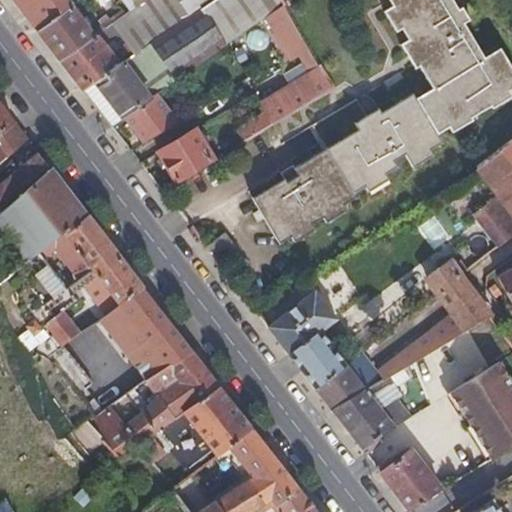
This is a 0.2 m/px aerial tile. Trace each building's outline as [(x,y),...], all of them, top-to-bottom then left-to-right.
[(77,4),(73,0),(16,0),(40,30),(77,4)] [(137,50),(188,15),(176,0),(144,0),(140,4),(116,21),(137,50)] [(201,7),(210,0),(176,0),(188,15),(201,7)] [(269,15),(290,2),(288,0),(210,0),(201,7),(226,45),(269,15)] [(253,197),(281,244),(445,146),(439,134),(469,116),(472,119),(493,106),(491,101),(511,88),(511,64),(501,46),(484,55),(464,22),(470,17),(463,4),(459,6),(455,0),(389,0),(391,3),(387,5),(407,39),(402,42),(418,69),(422,67),(434,88),(418,98),(415,94),(384,113),(380,107),(355,122),(359,129),(296,167),(294,165),(282,172),(285,177),(253,197)] [(310,37),(290,2),(269,15),(290,49),(310,37)] [(106,29),(101,22),(94,26),(77,4),(40,30),(63,60),(100,33),(106,29)] [(226,45),(201,7),(188,15),(137,50),(123,59),(139,79),(151,95),(159,90),(226,45)] [(120,61),(100,33),(63,60),(83,86),(120,61)] [(326,64),(310,37),(290,49),(293,54),(303,50),(315,69),(326,64)] [(139,79),(123,59),(120,61),(83,86),(99,106),(139,79)] [(247,139),(339,85),(326,64),(315,69),(266,100),(270,107),(239,125),(247,139)] [(124,114),(151,95),(139,79),(99,106),(112,123),(124,114)] [(141,138),(178,116),(159,90),(151,95),(124,114),(141,138)] [(0,162),(28,139),(0,101),(0,162)] [(178,179),(216,157),(197,127),(160,149),(178,179)] [(511,137),(475,166),(497,192),(511,211),(511,137)] [(0,210),(50,167),(39,152),(0,184),(0,196),(1,198),(0,198),(0,210)] [(86,214),(50,167),(0,210),(0,244),(16,266),(50,239),(63,228),(65,230),(86,214)] [(511,233),(511,211),(497,192),(473,211),(499,245),(511,233)] [(144,284),(88,212),(86,214),(65,230),(63,228),(50,239),(106,312),(113,307),(141,285),(144,284)] [(361,299),(446,245),(428,217),(343,271),(361,299)] [(219,263),(238,248),(225,231),(206,246),(219,263)] [(438,292),(463,273),(452,257),(427,277),(438,292)] [(511,267),(500,274),(511,298),(511,267)] [(475,291),(463,273),(438,292),(452,310),(475,291)] [(190,348),(141,285),(113,307),(106,312),(98,318),(79,327),(60,342),(53,347),(83,385),(126,351),(136,363),(147,377),(190,348)] [(347,364),(322,331),(337,319),(315,290),(269,327),(316,387),(347,364)] [(490,311),(475,291),(452,310),(396,355),(404,365),(471,323),(490,311)] [(79,327),(62,306),(41,318),(60,342),(79,327)] [(507,335),(490,311),(471,323),(489,346),(507,335)] [(33,318),(26,324),(34,335),(42,329),(33,318)] [(219,386),(190,348),(147,377),(137,384),(142,391),(148,386),(155,395),(146,407),(143,404),(125,422),(108,403),(101,408),(84,419),(117,457),(159,428),(175,417),(159,394),(168,388),(184,410),(219,386)] [(361,383),(378,370),(364,350),(347,364),(316,387),(333,410),(366,389),(361,383)] [(388,375),(404,365),(396,355),(378,370),(361,383),(366,389),(388,375)] [(147,377),(136,363),(122,374),(132,387),(137,384),(147,377)] [(511,443),(511,380),(500,363),(445,397),(489,459),(511,443)] [(108,403),(132,387),(122,374),(92,395),(101,408),(108,403)] [(412,418),(399,400),(404,396),(388,375),(366,389),(333,410),(364,448),(412,418)] [(229,447),(253,430),(219,386),(184,410),(175,417),(159,428),(189,468),(213,451),(217,456),(229,447)] [(248,511),(269,499),(294,482),(253,430),(229,447),(252,476),(220,498),(198,470),(172,489),(189,511),(248,511)] [(441,490),(411,448),(380,470),(411,510),(441,490)] [(316,511),(294,482),(269,499),(272,503),(269,506),(273,511),(279,511),(316,511)] [(470,511),(498,511),(490,499),(470,511)]
